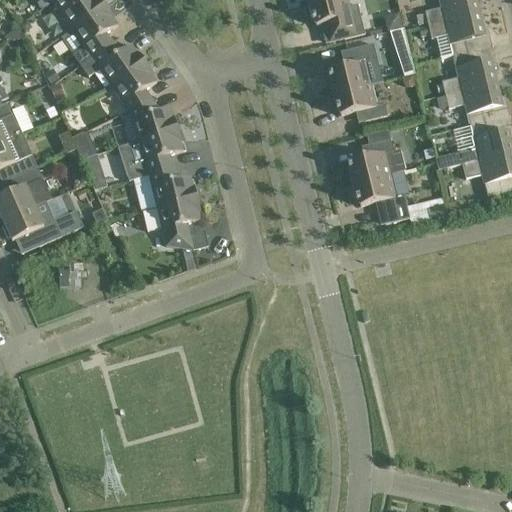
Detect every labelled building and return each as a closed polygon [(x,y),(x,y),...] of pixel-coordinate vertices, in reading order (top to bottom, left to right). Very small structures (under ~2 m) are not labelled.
[(57,0),(52,4),(72,32),(106,8),(100,0),(57,0)] [(365,37),(363,29),(357,7),(349,9),(346,0),(335,0),(308,7),(313,27),(316,27),(316,29),(326,26),(331,45),(365,37)] [(438,0),(441,10),(424,14),(425,16),(427,25),(428,28),(479,16),(476,1),(477,0),(438,0)] [(80,68),(102,53),(113,46),(106,36),(117,28),(111,20),(113,19),(106,8),(72,32),(84,49),(72,57),(80,68)] [(398,16),(389,18),(393,33),(402,31),(398,16)] [(425,16),(417,18),(419,27),(427,25),(425,16)] [(492,50),(487,30),(483,31),(479,16),(428,28),(430,36),(431,42),(436,40),(441,62),(453,59),(492,50)] [(428,28),(419,30),(421,39),(430,36),(428,28)] [(19,30),(9,37),(12,41),(18,37),(21,43),(25,40),(19,30)] [(393,33),(389,34),(404,79),(415,77),(404,31),(402,31),(393,33)] [(113,46),(102,53),(80,68),(88,80),(100,72),(111,89),(145,65),(138,55),(136,56),(131,48),(119,56),(113,46)] [(346,57),(349,68),(329,73),(330,75),(328,76),(333,96),(370,87),(367,75),(376,73),(374,63),(371,51),(370,47),(345,54),(346,57)] [(492,50),(453,59),(458,80),(442,84),(445,98),(497,86),(493,71),(497,70),(492,50)] [(145,65),(111,89),(129,114),(152,102),(145,93),(156,85),(151,77),(152,75),(145,65)] [(53,72),(45,77),(51,87),(59,81),(53,72)] [(415,89),(413,78),(402,81),(404,88),(409,90),(415,89)] [(0,108),(3,107),(1,104),(8,100),(0,88),(0,86),(2,84),(0,80),(0,108)] [(58,86),(50,90),(55,102),(64,99),(58,86)] [(497,86),(445,98),(445,99),(436,102),(439,112),(448,110),(448,112),(465,107),(470,129),(509,119),(504,99),(500,100),(497,86)] [(370,87),(333,96),(338,117),(340,116),(341,118),(360,114),(363,125),(382,120),(387,119),(384,106),(376,109),(370,87)] [(129,114),(138,144),(178,131),(174,120),(172,120),(169,111),(156,115),(152,103),(152,102),(129,114)] [(0,147),(6,145),(6,144),(23,137),(8,105),(3,107),(0,108),(0,147)] [(511,131),(509,119),(470,129),(475,150),(459,154),(459,155),(435,161),(438,173),(462,168),(511,155),(511,148),(510,140),(511,139),(511,131)] [(178,131),(138,144),(118,150),(129,184),(149,178),(174,170),(169,158),(183,154),(180,144),(182,143),(178,131)] [(59,139),(67,156),(75,152),(67,136),(59,139)] [(83,136),(71,142),(81,162),(94,158),(93,156),(89,147),(83,136)] [(0,147),(0,172),(1,172),(6,183),(37,169),(32,158),(23,137),(6,144),(6,145),(0,147)] [(347,166),(352,187),(390,178),(405,174),(400,153),(393,154),(390,142),(385,143),(366,148),(368,159),(349,164),(350,166),(347,166)] [(76,153),(66,157),(69,164),(74,166),(81,163),(76,153)] [(511,155),(462,168),(465,182),(482,177),(484,188),(487,200),(511,193),(511,155)] [(37,169),(6,183),(12,195),(0,199),(0,219),(1,219),(3,224),(35,209),(46,204),(52,202),(42,181),(37,169)] [(174,170),(149,178),(157,211),(197,201),(194,189),(192,189),(190,179),(177,183),(174,170)] [(94,193),(106,189),(103,178),(90,182),(91,184),(94,193)] [(395,199),(390,178),(352,187),(357,207),(360,207),(360,209),(380,204),(382,215),(407,209),(404,197),(395,199)] [(442,200),(407,209),(408,216),(410,221),(411,226),(447,218),(442,200)] [(197,201),(157,211),(143,214),(148,234),(162,231),(166,249),(181,251),(192,253),(193,253),(207,249),(204,234),(195,237),(192,225),(201,223),(198,213),(200,213),(197,201)] [(35,209),(3,224),(4,227),(2,229),(7,240),(10,239),(12,244),(32,235),(39,250),(73,235),(83,230),(76,214),(54,223),(46,204),(35,209)] [(462,212),(460,204),(447,207),(449,215),(462,212)] [(98,228),(108,223),(103,212),(93,217),(98,228)] [(192,253),(181,251),(187,274),(196,271),(192,253)] [(59,272),(59,291),(64,291),(81,291),(81,281),(86,281),(86,272),(83,272),(83,264),(73,264),(73,272),(59,272)]
